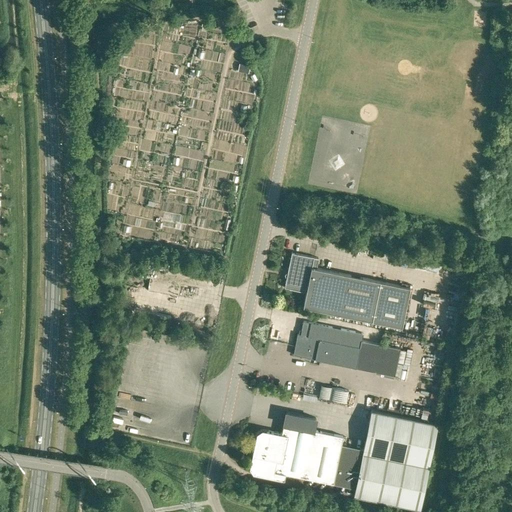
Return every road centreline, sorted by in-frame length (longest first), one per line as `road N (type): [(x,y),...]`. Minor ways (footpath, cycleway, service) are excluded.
road 1 (primary): [(36,511),(53,305),(39,0)]
road 2 (unclassified): [(217,464),(313,0)]
road 3 (track): [(246,41),(226,61),(191,235)]
road 4 (track): [(218,460),(349,496)]
